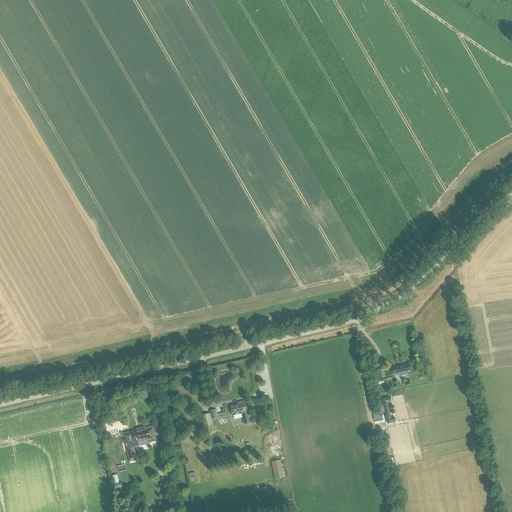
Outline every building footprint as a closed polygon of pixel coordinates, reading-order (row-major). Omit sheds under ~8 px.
[(392,368),(393,375),(411,372),(410,364),(392,368)] [(377,370),(379,378),(386,377),(384,369),(377,370)] [(390,397),(382,399),(388,423),(396,421),(395,418),(390,419),(386,402),(391,401),(390,397)] [(233,415),(240,413),(242,413),(245,424),(250,423),(248,411),(246,401),(241,402),(242,404),(238,405),(238,404),(231,406),(233,415)] [(211,413),(201,415),(204,428),(214,426),(212,419),(218,418),(216,410),(210,411),(211,413)] [(137,446),(145,444),(157,441),(154,426),(145,428),(146,429),(136,432),(137,434),(136,435),(130,437),(129,432),(123,433),(130,462),(140,460),(138,449),(137,449),(137,446)] [(389,436),(383,437),(380,437),(383,449),(385,449),(391,447),(389,436)] [(273,462),(275,473),(276,479),(286,477),(282,460),(273,462)] [(195,472),(188,474),(190,483),(196,481),(195,472)]
